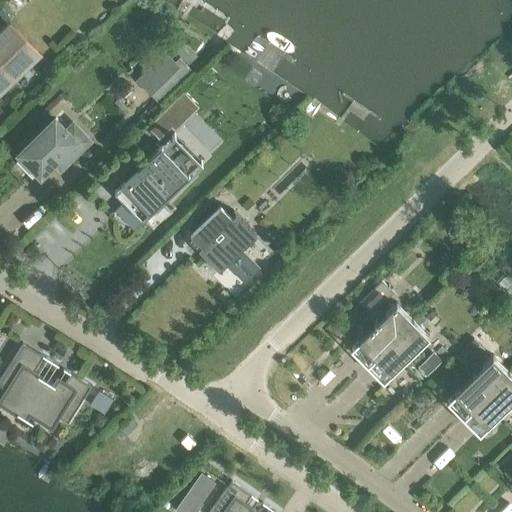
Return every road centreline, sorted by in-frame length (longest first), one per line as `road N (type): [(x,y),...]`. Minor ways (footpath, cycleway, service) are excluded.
road 1 (residential): [(236,390),(272,344),(511,110)]
road 2 (residential): [(215,409),(0,282)]
road 3 (residential): [(403,511),(236,390)]
road 4 (residential): [(215,409),(351,511)]
